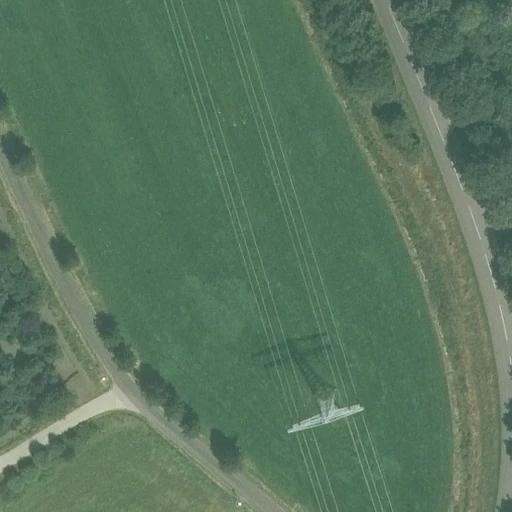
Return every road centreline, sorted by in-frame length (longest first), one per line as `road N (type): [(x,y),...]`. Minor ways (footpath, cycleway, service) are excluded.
road 1 (tertiary): [(504,511),(511,415),(499,317),(384,0)]
road 2 (unclassified): [(0,136),(39,228),(132,395),(269,511)]
